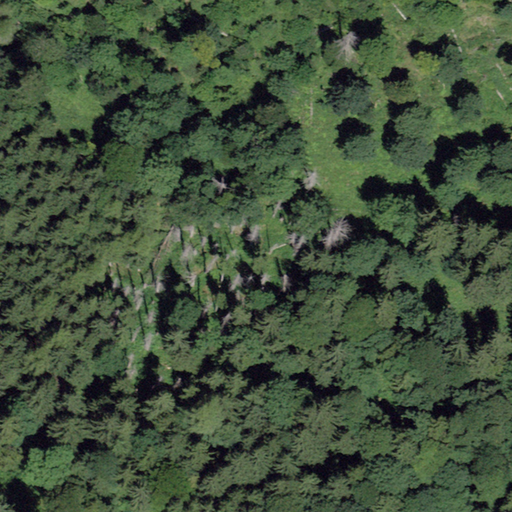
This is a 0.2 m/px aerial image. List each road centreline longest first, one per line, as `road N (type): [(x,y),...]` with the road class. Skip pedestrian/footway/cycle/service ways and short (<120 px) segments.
road 1 (track): [(0,483),(81,506),(144,511)]
road 2 (track): [(184,511),(310,488)]
